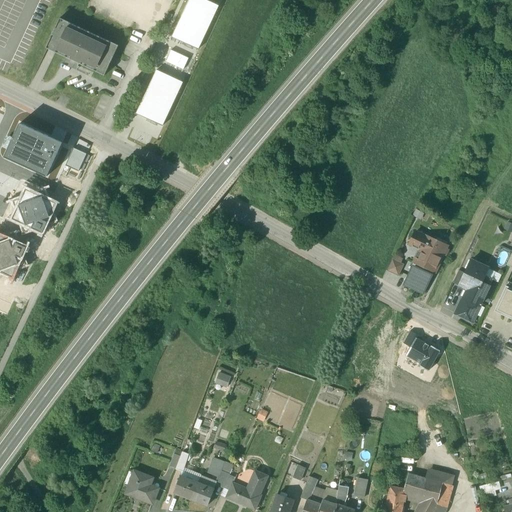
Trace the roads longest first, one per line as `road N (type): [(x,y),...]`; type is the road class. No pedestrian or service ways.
road 1 (primary): [(0,458),(231,162),(373,0)]
road 2 (unclassified): [(0,87),(511,365)]
road 3 (track): [(0,364),(107,139)]
